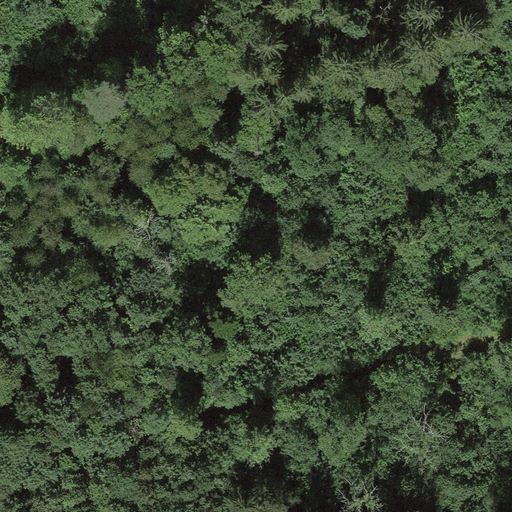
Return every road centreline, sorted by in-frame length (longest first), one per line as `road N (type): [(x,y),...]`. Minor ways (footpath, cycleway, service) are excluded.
road 1 (track): [(0,494),(327,377),(511,338)]
road 2 (track): [(511,43),(317,99)]
